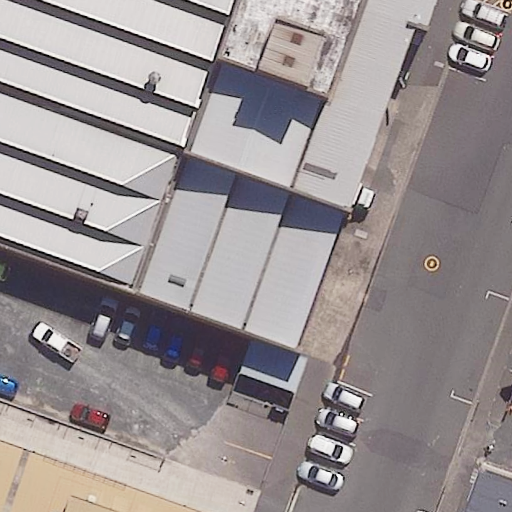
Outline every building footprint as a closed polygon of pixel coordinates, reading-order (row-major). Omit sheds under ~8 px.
[(180,162),(238,0),(0,0),(0,240),(134,288),(180,162)] [(435,0),(238,0),(180,162),(347,222),(353,225),(435,0)] [(347,222),(180,162),(134,288),(302,348),(347,222)] [(230,511),(0,428),(0,511),(230,511)] [(511,511),(511,460),(499,456),(478,511),(511,511)]
